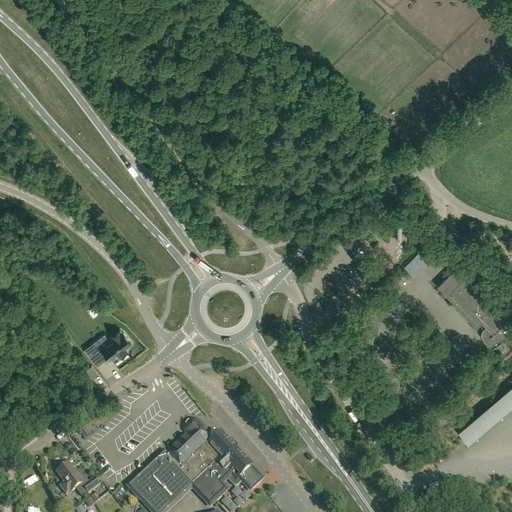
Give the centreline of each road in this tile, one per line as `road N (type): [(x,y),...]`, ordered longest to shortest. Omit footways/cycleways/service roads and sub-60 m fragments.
road 1 (secondary): [(216,280),(55,68),(0,16)]
road 2 (secondary): [(0,60),(200,291)]
road 3 (unclassified): [(421,511),(312,345),(280,271)]
road 4 (unclassified): [(171,353),(129,278),(102,249),(0,186)]
road 5 (secondary): [(372,511),(243,333)]
road 6 (unclassified): [(314,511),(239,416),(171,353)]
road 7 (unclassified): [(0,471),(171,353)]
road 8 (unclassified): [(280,271),(416,162)]
road 9 (unclassified): [(511,290),(445,223),(440,193)]
